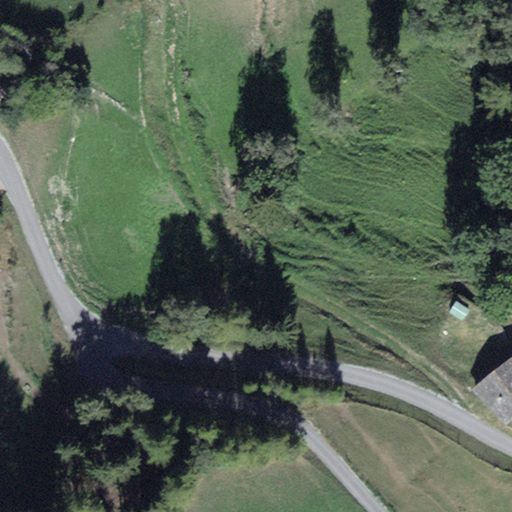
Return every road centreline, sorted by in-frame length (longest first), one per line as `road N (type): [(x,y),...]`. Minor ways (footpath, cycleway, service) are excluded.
road 1 (track): [(473,426),(447,382),(351,314),(258,268),(206,203),(169,106),(169,0)]
road 2 (tertiary): [(511,445),(360,377),(84,330)]
road 3 (tertiary): [(84,330),(85,368),(96,378),(256,402),(296,426),(378,511)]
road 4 (tertiary): [(84,330),(0,157)]
